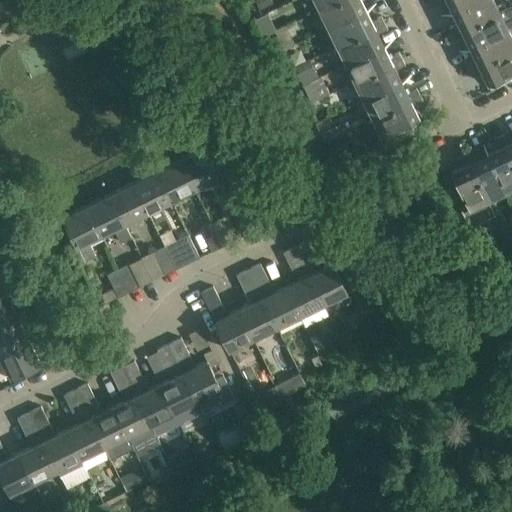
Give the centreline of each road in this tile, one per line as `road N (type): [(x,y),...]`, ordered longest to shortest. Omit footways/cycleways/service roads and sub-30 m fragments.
road 1 (residential): [(502,325),(108,0)]
road 2 (residential): [(0,412),(133,344),(198,283),(316,225)]
road 3 (residential): [(399,0),(462,122)]
